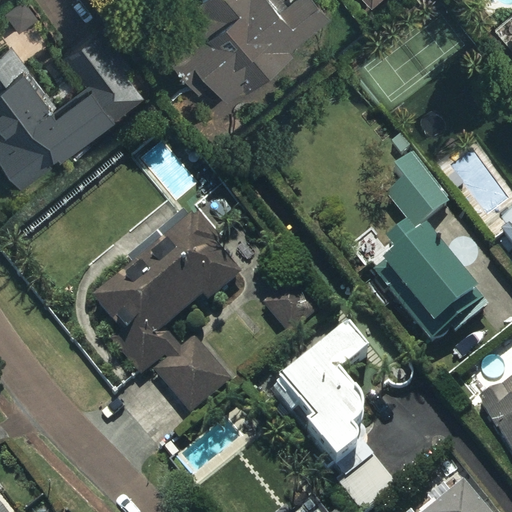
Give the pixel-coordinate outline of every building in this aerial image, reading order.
[(291,53),(288,48),(329,15),(316,0),(286,0),(277,8),(270,0),(189,0),(150,32),(198,90),(210,80),(226,100),(243,86),(247,89),(291,53)] [(0,160),(19,186),(146,93),(98,28),(62,55),(86,87),(57,109),(10,46),(0,53),(0,160)] [(453,207),(413,157),(391,174),(399,185),(386,195),(417,235),(453,207)] [(511,214),(500,224),(511,237),(497,248),(511,266),(511,214)] [(194,216),(90,302),(123,341),(114,349),(138,377),(162,357),(165,361),(152,372),(189,416),(229,383),(192,339),(179,349),(168,336),(243,274),(194,216)] [(379,249),(390,263),(378,273),(428,336),(473,301),(423,238),(412,247),(401,233),(379,249)] [(300,279),(265,307),(290,338),(325,310),(300,279)] [(310,430),(302,436),(331,471),(358,449),(349,438),(358,426),(359,409),(333,381),(364,357),(344,332),(276,387),(310,430)] [(511,470),(511,386),(477,405),(511,470)] [(476,511),(459,491),(432,511),(476,511)] [(319,511),(303,493),(279,511),(319,511)]
